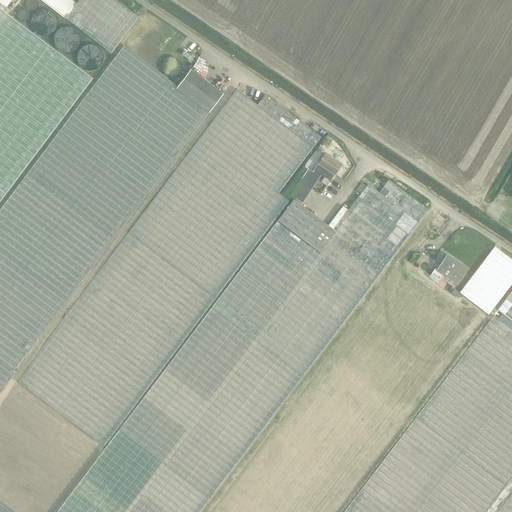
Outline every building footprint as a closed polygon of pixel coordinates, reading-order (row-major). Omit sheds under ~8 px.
[(0,0),(0,200),(91,79),(2,12),(10,0),(0,0)] [(138,17),(115,0),(78,0),(77,2),(74,0),(41,0),(111,53),(138,17)] [(0,208),(0,392),(15,373),(13,372),(223,93),(190,69),(177,86),(123,46),(0,208)] [(182,59),(181,55),(179,51),(176,49),(174,48),(171,48),(170,48),(167,49),(164,51),(162,52),(161,55),(160,58),(161,62),(162,64),(163,66),(166,68),(168,69),(170,69),(174,69),(176,68),(178,67),(180,65),(181,64),(182,61),(182,59)] [(51,334),(18,382),(103,445),(288,201),(278,193),(321,137),(264,94),(257,104),(238,91),(236,89),(51,334)] [(290,195),(302,203),(321,175),(330,181),(340,165),(324,154),(312,172),(308,169),(290,195)] [(212,306),(55,511),(199,511),(428,210),(388,180),(379,193),(367,184),(348,210),(342,206),(328,225),(293,199),(212,306)] [(511,260),(494,246),(459,293),(488,315),(511,282),(511,260)] [(446,256),(438,267),(437,270),(434,268),(430,274),(439,280),(443,274),(457,284),(466,269),(446,256)] [(511,290),(498,310),(511,320),(511,290)] [(0,511),(11,511),(0,503),(0,511)]
